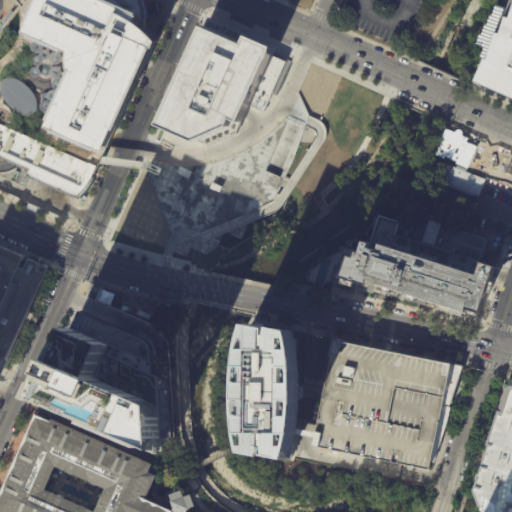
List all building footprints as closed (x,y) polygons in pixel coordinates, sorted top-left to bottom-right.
[(143,0),(144,2),(145,7),(146,13),(146,18),(146,19),(146,25),(152,31),(155,34),(159,40),(156,43),(157,43),(153,50),(152,50),(93,179),(94,179),(93,181),(93,180),(88,188),(85,192),(80,198),(78,201),(26,177),(28,172),(0,158),(0,27),(11,11),(13,14),(18,7),(12,0),(143,0)] [(484,59),(482,62),(480,68),(473,81),(511,98),(511,6),(508,18),(503,17),(498,34),(494,32),(492,38),(486,60),(484,59)] [(284,62),(263,111),(249,105),(237,133),(209,146),(170,130),(214,30),(249,45),(253,38),(274,48),(270,56),(284,62)] [(308,65),(391,101),(363,160),(320,205),(257,171),(308,65)] [(443,128),(432,154),(465,167),(475,141),(443,128)] [(436,160),(434,166),(435,167),(432,174),(431,174),(429,178),(416,173),(423,155),(436,160)] [(483,180),(477,196),(435,180),(442,162),(456,168),(457,166),(467,170),(466,172),(483,179),(483,180)] [(139,179),(116,238),(190,258),(224,252),(287,218),(289,214),(289,211),(215,170),(210,169),(206,170),(155,183),(139,179)] [(381,216),(400,223),(396,236),(422,244),(430,220),(486,239),(480,262),(494,266),(478,314),(467,309),(466,313),(369,282),(368,285),(344,278),(352,257),(355,258),(360,264),(366,242),(372,244),(381,216)] [(0,249),(0,368),(42,267),(0,249)] [(94,299),(99,288),(113,294),(108,305),(94,299)] [(72,327),(58,360),(46,388),(42,397),(166,450),(165,439),(173,437),(170,382),(168,354),(168,345),(164,336),(159,331),(155,326),(87,297),(72,327)] [(122,304),(120,309),(129,313),(131,308),(122,304)] [(168,332),(174,321),(169,318),(165,314),(161,316),(158,318),(156,321),(156,323),(156,326),(168,332)] [(257,324),(247,368),(247,385),(246,434),(251,455),(298,463),(306,405),(305,352),(300,332),(257,324)] [(331,339),(312,439),(427,463),(457,367),(331,339)] [(511,511),(511,386),(503,415),(497,413),(473,492),(479,510),(482,511),(511,511)] [(34,416),(0,491),(0,511),(170,511),(142,499),(154,469),(150,467),(34,416)]
